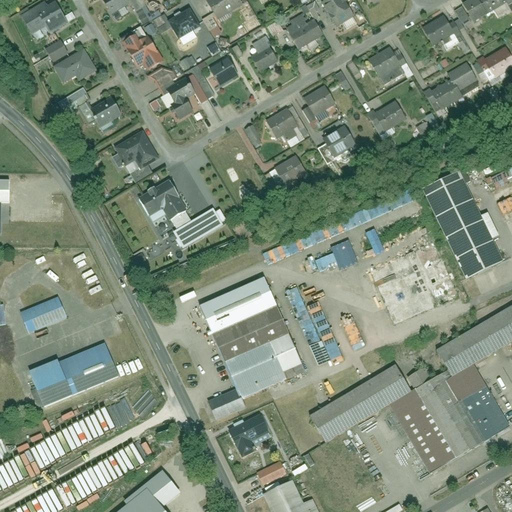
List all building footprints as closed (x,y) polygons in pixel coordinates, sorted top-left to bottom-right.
[(127,0),(104,0),(112,14),(130,3),(127,0)] [(146,1),(145,0),(130,0),(138,11),(148,5),(146,1)] [(240,0),(209,0),(216,12),(220,18),(243,4),(240,0)] [(326,0),(323,2),(337,27),(355,16),(347,2),(349,0),(326,0)] [(480,0),(470,0),(464,4),(475,22),(489,14),(480,0)] [(480,0),(489,14),(508,2),(506,0),(480,0)] [(45,1),(22,15),(34,35),(47,27),(51,34),(69,23),(56,2),(48,7),(45,1)] [(320,7),(316,1),(308,6),(311,11),(316,18),(320,15),(318,12),(320,7)] [(306,14),(311,11),(308,6),(307,4),(302,7),(306,14)] [(192,8),(170,21),(174,27),(181,39),(202,26),(192,8)] [(157,12),(148,16),(145,10),(136,14),(141,24),(159,16),(157,12)] [(220,18),(216,12),(204,20),(215,38),(227,30),(220,18)] [(163,34),(174,27),(170,21),(166,14),(155,20),(163,34)] [(288,29),(291,34),(309,24),(303,14),(292,21),(294,25),(288,29)] [(445,16),(424,28),(435,46),(455,33),(450,25),(445,16)] [(291,34),(300,49),(323,35),(315,20),(309,24),(291,34)] [(278,21),(269,27),(275,36),(284,30),(278,21)] [(456,22),(450,25),(455,33),(459,40),(464,36),(456,22)] [(149,36),(156,32),(151,24),(144,28),(149,36)] [(255,34),(259,41),(270,35),(266,28),(255,34)] [(138,67),(144,63),(149,71),(166,61),(151,36),(141,42),(137,35),(124,43),(138,67)] [(254,44),(260,54),(272,47),(274,46),(268,36),(259,41),(254,44)] [(61,40),(47,49),(55,62),(69,53),(61,40)] [(217,43),(209,48),(214,56),(222,51),(217,43)] [(245,55),(239,45),(233,49),(239,59),(245,55)] [(253,58),(261,72),(280,61),(272,47),(260,54),(253,58)] [(511,54),(507,47),(486,59),(491,68),(497,78),(511,69),(511,54)] [(391,48),(371,60),(381,77),(401,64),(391,48)] [(85,50),(54,67),(65,84),(77,77),(79,81),(97,71),(85,50)] [(192,69),(195,67),(189,56),(181,61),(188,72),(192,69)] [(485,71),(491,68),(486,59),(484,57),(479,60),(480,62),(485,71)] [(211,70),(221,87),(240,75),(230,59),(211,70)] [(485,71),(480,62),(474,66),(480,75),(485,71)] [(362,73),(356,63),(350,66),(356,77),(362,73)] [(401,64),(381,77),(385,84),(406,72),(401,64)] [(454,80),(461,91),(478,81),(467,64),(450,74),(454,80)] [(195,75),(209,98),(215,95),(198,66),(195,67),(192,69),(195,75)] [(157,80),(166,96),(171,93),(169,91),(182,83),(175,71),(164,68),(149,76),(157,80)] [(491,68),(485,71),(490,79),(494,85),(499,82),(497,78),(491,68)] [(485,71),(480,75),(484,82),(490,79),(485,71)] [(343,72),(338,75),(347,91),(353,88),(343,72)] [(195,75),(187,80),(196,94),(201,103),(209,98),(195,75)] [(195,111),(188,99),(196,94),(187,80),(182,83),(169,91),(171,93),(176,103),(172,105),(173,106),(181,119),(195,111)] [(433,92),(444,110),(464,97),(461,91),(454,80),(433,92)] [(326,86),(306,98),(317,116),(337,104),(326,86)] [(86,88),(60,104),(67,116),(80,108),(88,104),(93,101),(86,88)] [(438,113),(444,110),(433,92),(431,89),(425,92),(438,113)] [(176,103),(171,93),(166,96),(163,98),(169,109),(173,106),(172,105),(176,103)] [(158,100),(152,104),(156,111),(162,107),(158,100)] [(396,102),(370,117),(381,134),(407,119),(396,102)] [(98,121),(102,128),(123,116),(115,103),(94,115),(98,121)] [(88,104),(80,108),(90,125),(98,121),(94,115),(88,104)] [(289,110),(295,120),(300,117),(294,107),(289,110)] [(288,108),(268,121),(279,139),(285,135),(295,129),(299,127),(295,120),(289,110),(288,108)] [(433,113),(428,116),(435,127),(440,124),(433,113)] [(300,117),(295,120),(299,127),(302,130),(306,128),(300,117)] [(426,123),(418,128),(423,136),(431,131),(426,123)] [(324,138),(336,158),(357,145),(346,125),(324,138)] [(254,126),(247,130),(257,147),(264,143),(254,126)] [(306,128),(302,130),(305,137),(310,134),(306,128)] [(295,129),(285,135),(288,141),(298,135),(295,129)] [(143,131),(115,147),(132,176),(160,159),(143,131)] [(297,157),(277,169),(285,183),(306,171),(297,157)] [(494,188),(511,180),(511,168),(490,178),(494,188)] [(502,266),(458,175),(420,194),(465,284),(502,266)] [(110,194),(102,179),(96,182),(104,197),(110,194)] [(11,182),(0,182),(0,222),(3,223),(3,209),(11,209),(11,182)] [(172,183),(141,201),(151,218),(164,210),(171,221),(187,212),(189,211),(172,183)] [(511,196),(497,204),(502,215),(511,209),(511,196)] [(177,232),(174,234),(184,250),(225,226),(215,210),(193,222),(177,232)] [(187,212),(171,221),(177,232),(193,222),(187,212)] [(365,233),(373,256),(383,252),(375,229),(365,233)] [(338,270),(357,263),(350,240),(328,248),(330,255),(314,260),(318,272),(337,266),(338,270)] [(134,265),(144,262),(141,254),(131,258),(134,265)] [(263,281),(197,311),(233,393),(236,391),(242,404),(305,376),(263,281)] [(57,301),(18,317),(27,337),(65,321),(57,301)] [(511,310),(436,355),(447,375),(451,382),(473,369),(511,346),(511,310)] [(331,365),(342,361),(333,338),(322,342),(331,365)] [(321,341),(307,346),(314,367),(329,362),(321,341)] [(192,347),(186,350),(192,364),(198,362),(192,347)] [(55,366),(26,378),(40,413),(116,381),(103,350),(57,369),(55,366)] [(395,369),(308,420),(324,447),(388,409),(410,396),(402,383),(395,369)] [(509,430),(473,369),(451,382),(447,375),(432,383),(424,370),(402,383),(410,396),(388,409),(429,477),(509,430)] [(215,425),(245,411),(242,404),(236,391),(233,393),(206,405),(215,425)] [(267,436),(259,418),(227,433),(241,462),(254,455),(249,445),(267,436)] [(0,490),(60,462),(56,454),(54,455),(49,443),(0,465),(0,490)] [(134,448),(140,460),(151,455),(146,443),(134,448)] [(134,448),(85,466),(94,488),(142,470),(134,448)] [(262,489),(286,477),(279,464),(255,476),(262,489)] [(183,495),(163,471),(123,504),(126,508),(120,511),(162,511),(183,495)] [(291,484),(262,499),(268,511),(316,511),(312,502),(302,507),(291,484)] [(31,503),(35,511),(48,511),(41,498),(31,503)]
